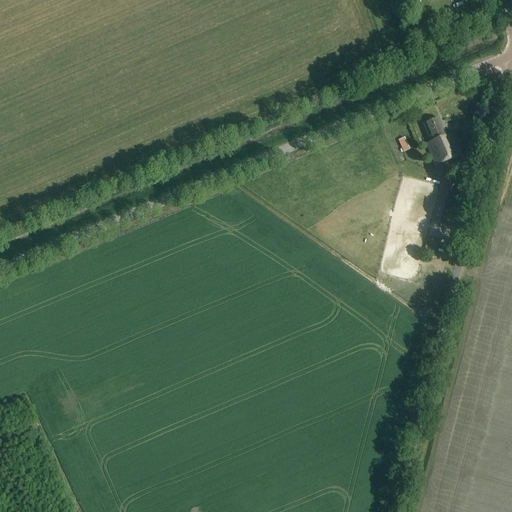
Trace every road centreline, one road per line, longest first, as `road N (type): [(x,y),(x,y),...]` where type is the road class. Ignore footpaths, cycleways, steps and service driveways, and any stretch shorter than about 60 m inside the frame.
road 1 (unclassified): [(511,54),(0,269)]
road 2 (unclassified): [(511,59),(395,511)]
